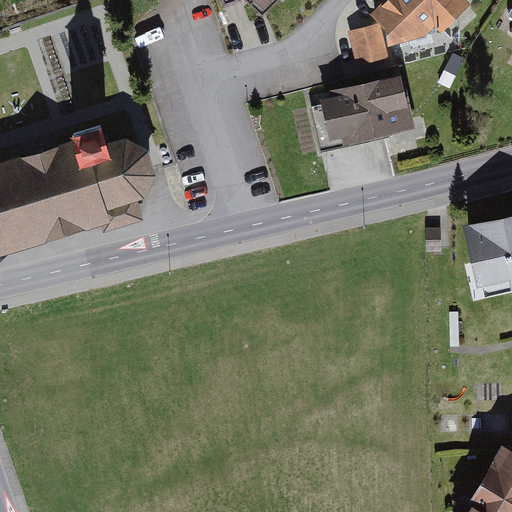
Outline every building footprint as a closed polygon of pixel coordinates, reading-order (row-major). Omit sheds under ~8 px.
[(238,0),(264,25),(288,0),(238,0)] [(388,58),(424,50),(438,36),(443,41),(473,12),(467,5),(472,0),(394,0),(371,23),(377,33),(351,41),(357,75),(390,69),(388,58)] [(511,89),(511,28),(485,74),(511,89)] [(415,142),(403,87),(330,102),(331,109),(310,113),(320,162),(415,142)] [(105,229),(141,218),(133,194),(141,192),(151,173),(145,152),(125,142),(108,147),(100,124),(73,133),(76,144),(0,167),(0,247),(101,217),(105,229)] [(511,216),(462,227),(477,294),(509,287),(511,298),(511,216)] [(511,511),(511,463),(504,458),(470,511),(511,511)]
